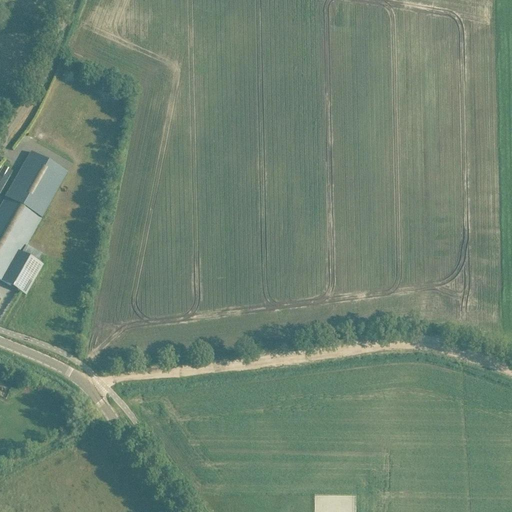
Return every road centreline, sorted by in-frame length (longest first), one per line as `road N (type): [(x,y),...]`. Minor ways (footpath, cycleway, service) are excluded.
road 1 (track): [(87,387),(427,343),(511,372)]
road 2 (tertiary): [(175,511),(87,387),(0,341)]
road 3 (unclassified): [(0,146),(29,109),(74,0)]
